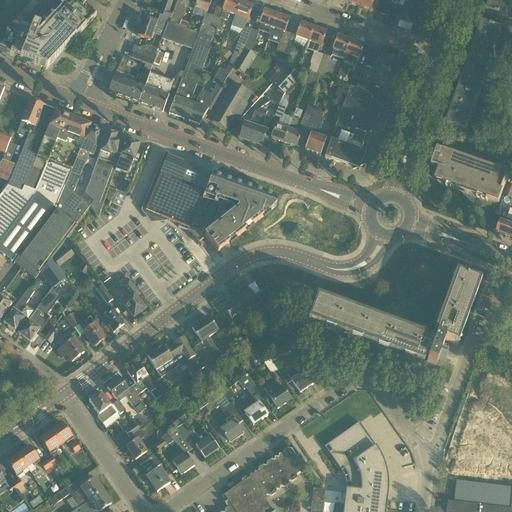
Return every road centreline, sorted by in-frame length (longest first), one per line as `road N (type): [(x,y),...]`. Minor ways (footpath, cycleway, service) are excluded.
road 1 (residential): [(154,511),(346,376),(362,374),(426,460)]
road 2 (tertiary): [(62,394),(241,261),(282,252),(319,263)]
road 3 (tertiary): [(313,187),(78,99)]
road 4 (unclassified): [(426,460),(487,288)]
road 5 (residential): [(431,51),(288,0)]
road 6 (residential): [(137,511),(62,394)]
